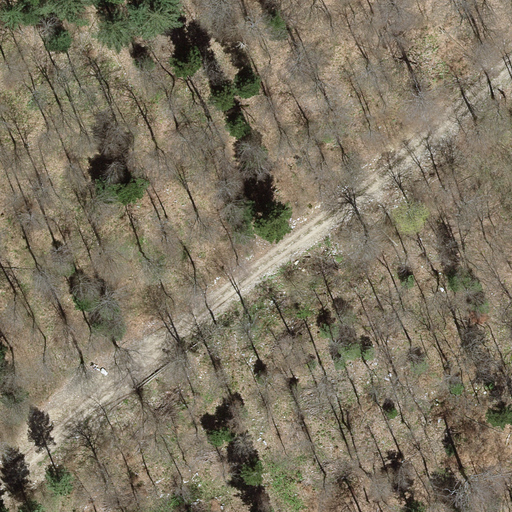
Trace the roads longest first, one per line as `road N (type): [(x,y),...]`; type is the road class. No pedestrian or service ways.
road 1 (track): [(0,485),(105,393),(511,75)]
road 2 (track): [(67,511),(84,485),(105,393)]
